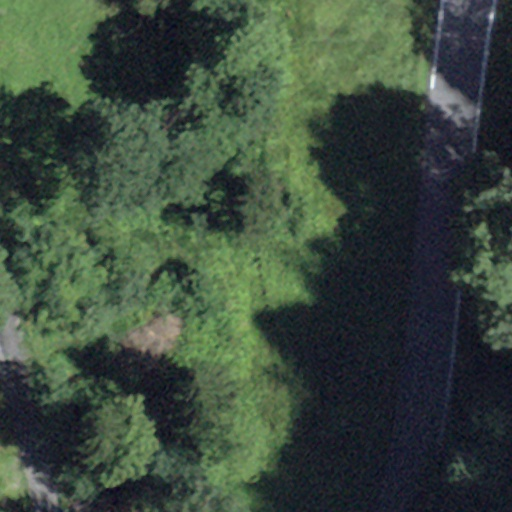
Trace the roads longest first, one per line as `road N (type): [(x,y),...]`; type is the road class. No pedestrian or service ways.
road 1 (tertiary): [(459,0),(383,511)]
road 2 (track): [(46,511),(0,353)]
